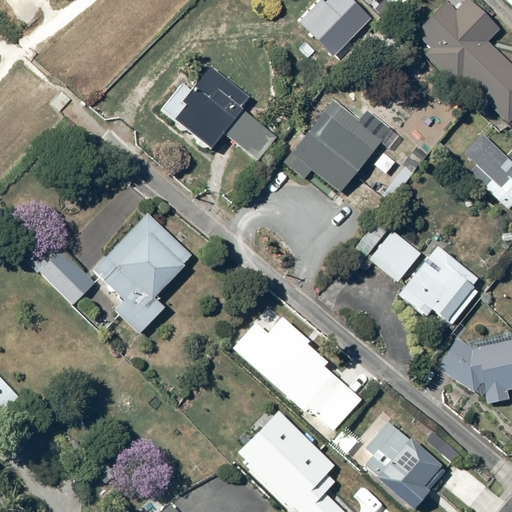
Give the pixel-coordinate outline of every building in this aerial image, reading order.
[(496,31),(465,1),(454,13),(444,3),(414,35),(429,50),(424,56),(456,86),(461,81),(505,124),(511,117),(511,70),(484,44),(496,31)] [(246,100),(208,69),(180,103),(184,106),(171,122),(209,152),(241,112),(238,109),(246,100)] [(428,155),(451,127),(420,101),(397,129),(428,155)] [(331,102),(281,164),(302,180),(309,172),(337,194),(379,142),(388,149),(397,138),(366,113),(358,123),(331,102)] [(275,139),(243,114),(225,137),(257,161),(275,139)] [(511,165),(479,136),(461,156),(473,167),(466,175),(505,210),(511,203),(511,165)] [(189,258),(146,216),(91,272),(122,302),(111,313),(135,336),(161,309),(151,300),(181,269),(180,267),(189,258)] [(419,255),(390,233),(368,261),(396,284),(419,255)] [(476,280),(435,249),(398,297),(424,317),(429,312),(449,327),(475,293),(469,289),(476,280)] [(71,307),(93,284),(58,251),(36,274),(71,307)] [(264,337),(252,326),(230,350),(303,413),(306,410),(331,432),(358,401),(320,368),(324,364),(304,346),(306,344),(279,320),(264,337)] [(511,341),(472,350),(454,340),(435,369),(472,395),(478,386),(480,385),(482,395),(484,395),(485,405),(507,401),(505,392),(511,390),(511,341)] [(0,377),(0,413),(16,399),(18,397),(0,377)] [(438,469),(387,424),(363,450),(371,457),(361,468),(410,511),(426,493),(420,489),(438,469)] [(283,460),(259,436),(242,453),(255,466),(254,468),(290,505),(293,502),(302,511),(336,511),(316,491),(327,481),(321,475),(328,467),(302,441),(283,460)]
